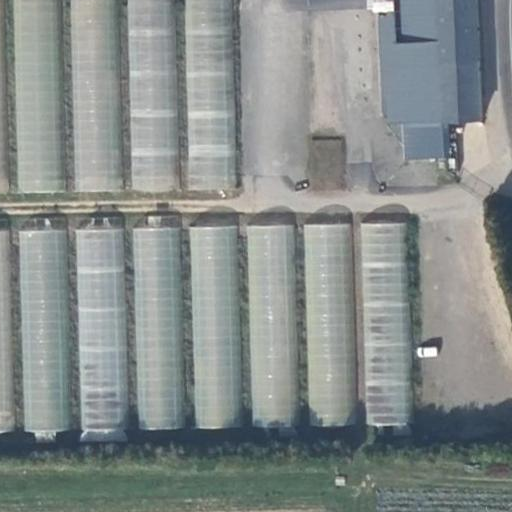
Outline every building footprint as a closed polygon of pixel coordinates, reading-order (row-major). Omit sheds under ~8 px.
[(117,0),(14,0),(15,191),(118,191),(117,0)] [(128,0),(129,191),(175,191),(174,0),(128,0)] [(234,0),(186,0),(184,189),(232,189),(234,0)] [(446,120),(440,0),(398,0),(405,121),(446,120)] [(475,0),(440,0),(446,120),(483,118),(475,0)] [(446,120),(405,121),(407,153),(447,152),(446,120)] [(343,138),(309,140),(311,190),(345,189),(343,138)] [(408,222),(363,222),(363,425),(408,425),(408,222)] [(353,223),(305,223),(306,425),(353,425),(353,223)] [(251,225),(247,422),(292,423),(296,226),(251,225)] [(193,226),(191,427),(236,428),(237,226),(193,226)] [(137,227),(133,428),(177,429),(181,228),(137,227)] [(123,439),(125,228),(79,228),(77,439),(123,439)] [(66,430),(67,229),(21,229),(21,430),(66,430)] [(10,230),(0,230),(0,432),(8,432),(10,230)]
